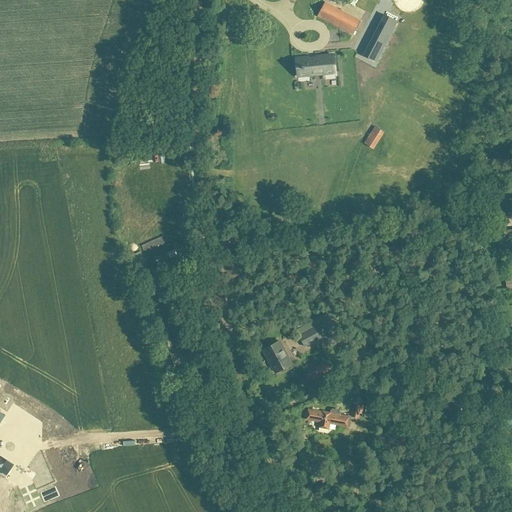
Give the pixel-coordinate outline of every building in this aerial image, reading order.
[(325,2),(317,16),(353,34),(360,20),(325,2)] [(370,42),(364,55),(376,61),(382,49),(397,21),(385,15),(370,42)] [(309,57),(296,58),(297,70),(298,76),(310,74),(325,73),(335,72),(335,68),(334,55),(315,57),(309,58),(309,57)] [(373,149),(384,132),(374,126),(364,143),(373,149)] [(382,136),(375,153),(382,156),(389,139),(382,136)] [(486,192),(486,208),(493,209),(503,209),(503,192),(486,192)] [(511,229),(499,230),(499,241),(511,240),(511,229)] [(301,319),(293,323),(296,329),(304,324),(301,319)] [(299,335),(305,346),(326,335),(320,324),(299,335)] [(169,347),(172,359),(205,351),(202,339),(169,347)] [(276,372),(292,364),(279,341),(263,349),(276,372)] [(365,406),(369,406),(369,402),(361,401),(354,402),(351,402),(351,404),(353,405),(351,417),(359,419),(360,413),(364,414),(365,406)] [(332,413),(322,411),(309,409),(307,420),(320,422),(319,428),(329,430),(330,424),(347,427),(349,417),(339,415),(340,413),(332,411),(332,413)] [(502,415),(498,416),(500,430),(511,427),(511,409),(501,412),(502,415)]
